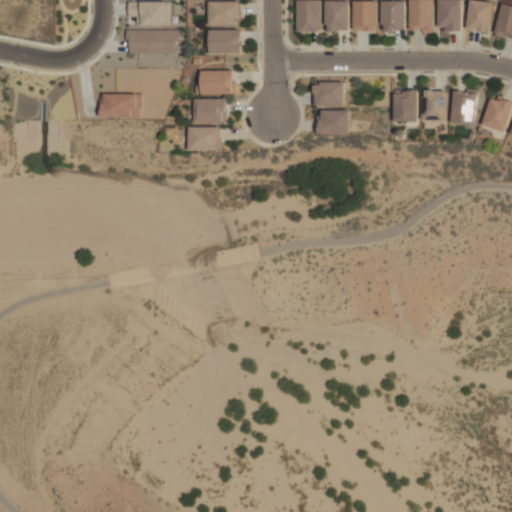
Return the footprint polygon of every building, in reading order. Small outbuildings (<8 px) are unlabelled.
[(321,0),(297,0),(299,32),(323,31),(321,0)] [(350,30),(350,0),(326,0),(327,31),(350,30)] [(377,0),(354,1),(355,31),(378,30),(377,0)] [(406,0),(383,1),(383,30),(406,30),(406,0)] [(434,0),(410,0),(410,32),(434,33),(434,0)] [(462,0),(438,0),(439,29),(463,29),(462,0)] [(491,32),(494,2),(477,0),(470,0),(467,29),(491,32)] [(511,38),(511,5),(511,0),(502,0),(495,35),(511,38)] [(142,25),(170,25),(171,1),(129,1),(129,16),(142,17),(142,25)] [(242,24),(241,1),(210,1),(210,25),(242,24)] [(129,54),(177,53),(176,29),(128,30),(129,54)] [(211,53),(242,53),(241,29),(210,29),(211,53)] [(202,70),(202,94),(233,93),(233,70),(202,70)] [(345,81),(315,82),(315,106),(345,105),(345,81)] [(419,90),(395,89),(395,122),(419,122),(419,90)] [(447,89),(423,90),(424,120),(448,120),(447,89)] [(477,123),(478,90),(454,90),(453,122),(477,123)] [(142,117),(142,93),(103,93),(103,117),(142,117)] [(511,112),(511,101),(493,95),(483,124),(506,132),(511,112)] [(196,122),(227,122),(226,98),(195,98),(196,122)] [(321,110),(321,133),(351,133),(351,110),(321,110)] [(190,150),(221,151),(221,127),(190,126),(190,150)]
